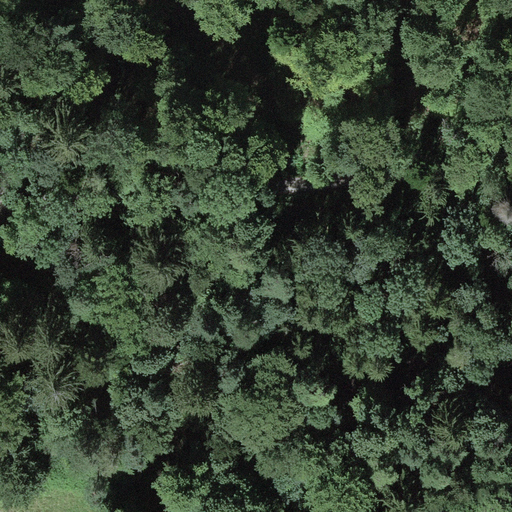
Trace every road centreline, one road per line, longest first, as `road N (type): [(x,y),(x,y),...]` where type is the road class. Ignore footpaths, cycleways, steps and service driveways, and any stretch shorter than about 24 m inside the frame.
road 1 (track): [(511,360),(343,342),(82,259),(29,238),(0,216)]
road 2 (track): [(0,204),(319,180),(511,149)]
road 3 (track): [(343,342),(377,511)]
